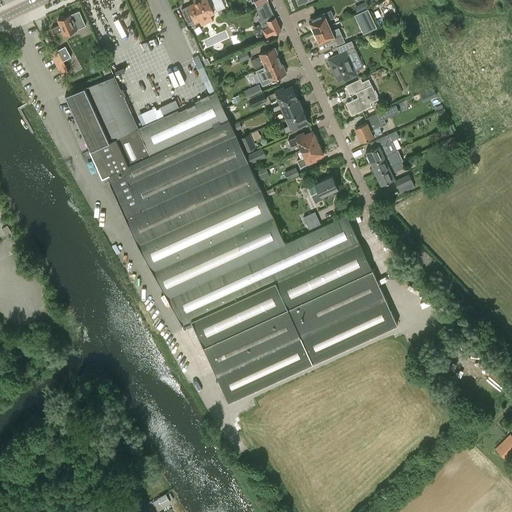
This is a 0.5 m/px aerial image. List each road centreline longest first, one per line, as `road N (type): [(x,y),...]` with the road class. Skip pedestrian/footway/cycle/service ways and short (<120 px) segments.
road 1 (unknown): [(16,14),(83,156),(224,413)]
road 2 (residential): [(470,311),(366,197),(276,0)]
